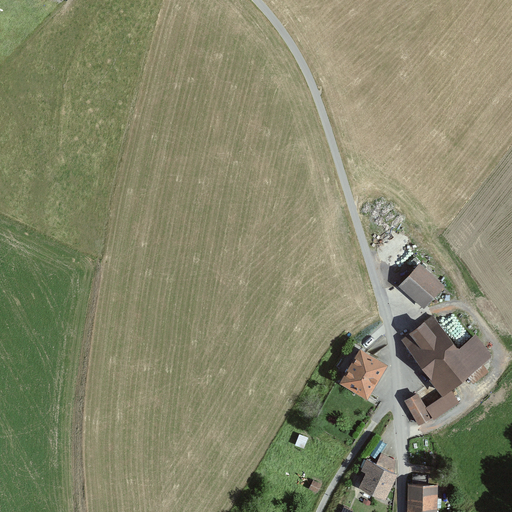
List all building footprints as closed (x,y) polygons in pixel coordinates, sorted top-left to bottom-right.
[(422,262),(403,282),(426,305),(446,285),(422,262)] [(434,308),(399,338),(447,394),(495,353),(479,335),(466,345),(434,308)] [(367,346),(347,378),(373,394),(393,362),(367,346)] [(420,391),(408,397),(420,421),(433,414),(420,391)] [(454,404),(447,394),(432,404),(439,414),(454,404)] [(300,432),(295,443),(304,446),(309,436),(300,432)] [(376,435),(373,438),(378,443),(375,448),(379,451),(386,443),(376,435)] [(383,492),(394,463),(370,455),(366,466),(373,469),(367,485),(383,492)] [(435,511),(437,480),(411,479),(409,511),(435,511)]
